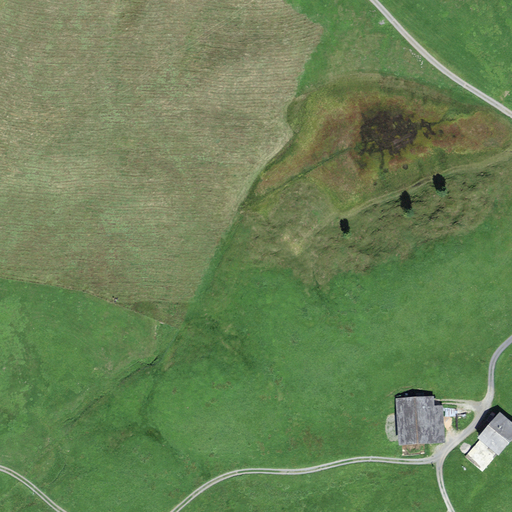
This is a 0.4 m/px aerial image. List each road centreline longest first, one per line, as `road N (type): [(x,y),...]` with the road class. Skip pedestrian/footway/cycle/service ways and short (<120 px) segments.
road 1 (track): [(439,459),(245,470),(218,478),(174,511)]
road 2 (track): [(511,115),(456,79),(372,0)]
road 3 (track): [(511,338),(492,363),(482,411),(439,459)]
